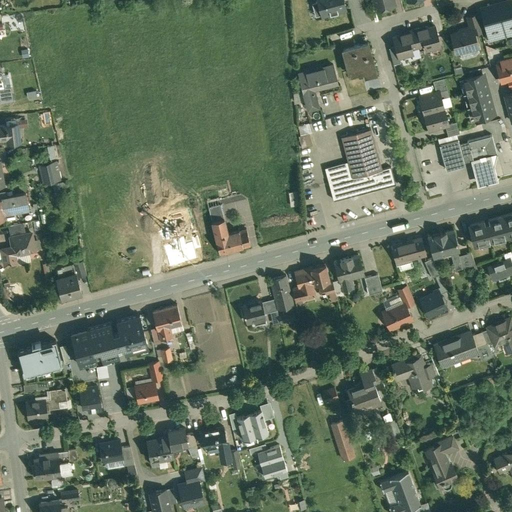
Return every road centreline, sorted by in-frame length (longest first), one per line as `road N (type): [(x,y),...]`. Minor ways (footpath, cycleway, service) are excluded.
road 1 (residential): [(11,440),(249,396),(511,299)]
road 2 (secondary): [(0,332),(426,216)]
road 3 (residential): [(447,0),(373,25),(426,216)]
